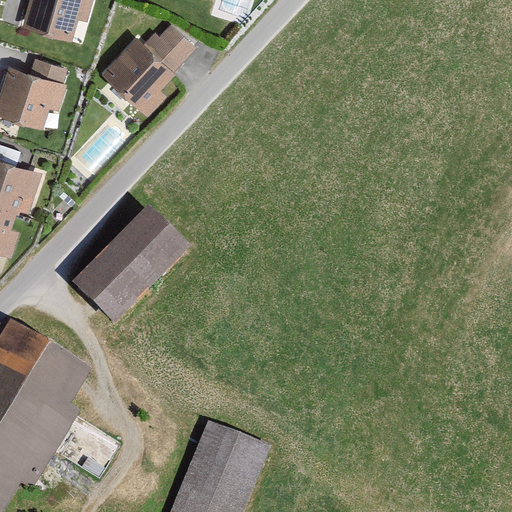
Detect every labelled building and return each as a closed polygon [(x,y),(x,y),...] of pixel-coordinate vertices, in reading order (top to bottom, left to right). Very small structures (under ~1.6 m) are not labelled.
[(25,0),(19,21),(67,35),(73,13),(84,16),(88,0),(25,0)] [(133,30),(98,65),(144,111),(163,91),(158,86),(197,47),(169,19),(146,43),(133,30)] [(27,70),(6,63),(0,82),(0,113),(39,124),(45,102),(54,104),(66,65),(32,55),(27,70)] [(0,153),(0,253),(8,257),(17,228),(5,224),(17,189),(29,193),(38,165),(0,153)] [(180,251),(137,206),(62,279),(106,324),(180,251)] [(3,315),(0,320),(0,507),(18,477),(30,484),(75,409),(65,403),(88,365),(3,315)] [(239,511),(265,445),(203,422),(169,511),(239,511)]
